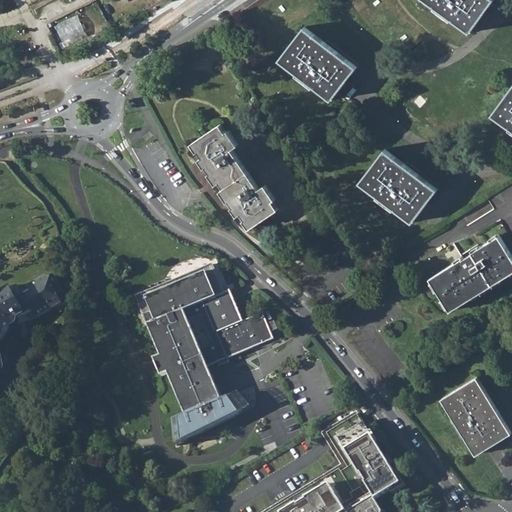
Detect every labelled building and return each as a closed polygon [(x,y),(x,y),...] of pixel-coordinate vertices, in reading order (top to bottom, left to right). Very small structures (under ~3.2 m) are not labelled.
[(324,0),(352,0),(395,57),(425,35),(399,0),(259,0),(240,13),(264,44),(324,0)] [(424,0),(469,33),(479,19),(471,13),(475,7),(484,13),(493,0),(424,0)] [(471,13),(479,19),(484,13),(475,7),(471,13)] [(59,23),(64,43),(86,37),(81,18),(59,23)] [(279,60),(331,100),(342,87),(333,81),(338,75),(346,81),(357,67),(305,27),(279,60)] [(333,81),(342,87),(346,81),(338,75),(333,81)] [(511,87),(492,114),(511,129),(511,87)] [(247,218),(253,226),(270,215),(287,240),(305,228),(322,217),(263,131),(252,138),(246,128),(237,134),(233,136),(229,130),(226,132),(222,124),(195,141),(201,149),(199,151),(209,165),(207,167),(210,172),(213,171),(232,199),(229,201),(233,206),(235,204),(245,219),(247,218)] [(360,182),(413,222),(423,209),(414,203),(419,197),(427,203),(438,189),(385,149),(360,182)] [(414,203),(423,209),(427,203),(419,197),(414,203)] [(430,278),(451,311),(511,272),(511,254),(500,235),(430,278)] [(162,376),(169,373),(186,415),(179,418),(182,442),(251,408),(239,393),(222,400),(208,367),(274,339),(263,313),(243,322),(235,301),(233,295),(230,290),(229,290),(229,291),(225,293),(213,263),(135,296),(148,326),(149,326),(162,357),(155,359),(162,376)] [(0,368),(6,372),(2,347),(0,346),(0,341),(11,327),(11,328),(17,326),(19,320),(18,319),(32,312),(36,318),(62,303),(56,294),(63,290),(54,275),(47,279),(46,276),(21,290),(19,287),(12,289),(11,287),(2,292),(0,289),(0,368)] [(442,398),(476,454),(490,446),(485,437),(491,433),(496,442),(511,433),(478,377),(442,398)] [(357,409),(322,431),(329,442),(333,449),(368,427),(364,421),(357,409)] [(342,462),(261,511),(335,511),(345,506),(347,509),(349,511),(385,511),(376,497),(402,481),(368,427),(333,449),(342,462)] [(485,437),(490,446),(496,442),(491,433),(485,437)] [(9,472),(0,482),(13,494),(22,483),(9,472)]
